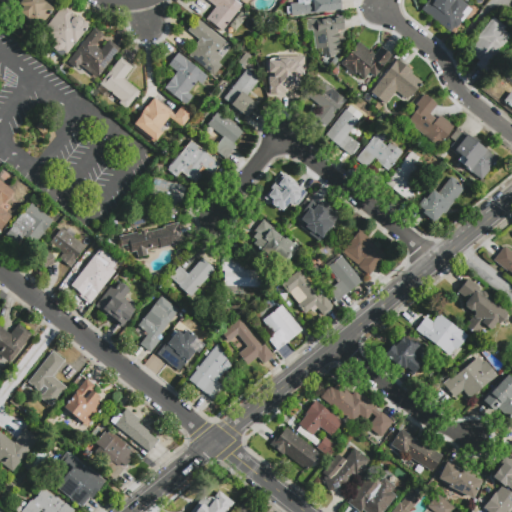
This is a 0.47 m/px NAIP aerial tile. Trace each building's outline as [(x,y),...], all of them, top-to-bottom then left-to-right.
[(0,0),(11,0),(8,4),(7,2),(0,11),(0,0)] [(21,0),(41,0),(55,10),(35,35),(15,19),(26,5),(21,1),(21,0)] [(222,31),(205,19),(215,6),(207,0),(235,0),(242,5),(222,31)] [(340,0),(341,9),(292,15),(290,3),(303,1),(302,0),(340,0)] [(421,9),(427,0),(429,0),(432,2),(433,0),(462,0),(468,4),(467,5),(471,9),(453,32),(451,30),(450,32),(421,9)] [(62,5),(89,26),(63,59),(46,45),(50,39),(41,32),(62,5)] [(341,16),(343,30),(338,30),(341,56),(324,57),(324,55),(321,55),(321,49),(315,49),(314,32),(309,32),(307,20),(341,16)] [(493,16),(505,26),(503,29),(511,36),(499,51),(501,53),(496,59),(497,60),(486,74),(474,64),(477,59),(468,52),(478,39),(476,37),(493,16)] [(221,66),(213,75),(188,55),(200,40),(187,30),(197,18),(227,42),(216,55),(220,58),(217,62),(221,66)] [(108,40),(120,49),(99,75),(97,73),(94,77),(78,65),(74,69),(66,63),(94,27),(103,33),(94,44),(100,49),(108,40)] [(288,92),(270,98),(255,48),(283,40),(290,62),(293,61),(297,76),(284,80),(288,92)] [(380,47),(391,55),(373,77),(368,73),(363,80),(355,74),(354,76),(339,64),(357,41),(368,49),(368,48),(375,53),(380,47)] [(193,96),(186,105),(171,93),(169,95),(164,91),(166,89),(164,87),(177,71),(168,64),(178,52),(207,76),(201,83),(197,80),(194,84),(188,92),(193,96)] [(120,57),(132,67),(123,79),(140,91),(126,109),(118,103),(119,101),(99,85),(120,57)] [(422,82),(407,101),(394,92),(384,105),(370,93),(397,59),(413,71),(411,73),(422,82)] [(256,103),(245,117),(223,99),(246,69),(260,79),(247,96),(256,103)] [(326,128),(315,120),(322,110),(307,98),(317,84),(343,104),(333,116),(334,117),(326,128)] [(454,126),(439,146),(407,121),(419,106),(416,104),(424,94),(437,104),(430,113),(437,118),(440,115),(454,126)] [(192,113),(181,127),(169,117),(159,130),(162,132),(153,143),(132,126),(134,124),(133,124),(142,113),(141,112),(146,106),(147,107),(154,98),(174,114),(182,105),(192,113)] [(350,154),(325,135),(345,109),(346,110),(350,105),(362,114),(358,119),(347,134),(358,143),(350,154)] [(226,159),(213,149),(222,138),(217,134),(208,127),(209,126),(207,124),(216,111),(242,131),(233,143),(237,145),(226,159)] [(48,136),(38,149),(36,147),(32,152),(20,143),(22,142),(19,140),(33,122),(36,123),(37,122),(48,131),(45,134),(48,136)] [(365,170),(354,161),(379,129),(387,135),(381,142),(386,146),(389,142),(402,152),(388,170),(373,159),(365,170)] [(498,159),(481,180),(457,161),(460,156),(450,147),(463,131),(498,159)] [(166,169),(178,155),(190,140),(222,165),(213,176),(201,167),(191,180),(181,173),(181,172),(180,171),(176,177),(166,169)] [(412,206),(384,183),(399,165),(400,166),(405,161),(403,159),(410,151),(419,158),(414,164),(419,168),(408,182),(415,187),(418,183),(425,189),(412,206)] [(263,198),(272,186),(270,185),(280,172),(282,174),(283,173),(297,184),(296,185),(307,193),(295,208),(291,204),(288,202),(281,211),(279,209),(279,210),(263,198)] [(450,177),(464,188),(444,214),(442,213),(434,222),(415,208),(427,194),(428,195),(433,189),(438,192),(450,177)] [(172,219),(161,216),(164,207),(160,206),(162,200),(151,197),(156,179),(185,188),(180,205),(176,204),(172,219)] [(0,181),(13,192),(3,204),(2,203),(0,205),(0,207),(11,216),(4,225),(6,227),(1,232),(0,231),(0,181)] [(30,203),(52,220),(34,244),(23,236),(15,246),(3,237),(30,203)] [(309,204),(318,210),(309,221),(301,214),(309,204)] [(322,206),(336,217),(314,244),(292,226),(300,216),(309,223),(322,206)] [(286,263),(271,251),(272,249),(267,246),(262,252),(252,244),(256,239),(250,235),(262,220),(273,228),(271,230),(284,239),(285,237),(298,247),(286,263)] [(137,257),(137,256),(136,251),(131,252),(129,243),(120,245),(118,236),(136,232),(137,234),(140,233),(140,232),(146,230),(147,231),(164,228),(163,225),(178,222),(180,235),(182,234),(184,242),(160,248),(159,245),(145,248),(147,255),(141,256),(137,257)] [(59,258),(63,253),(50,243),(61,228),(86,247),(77,258),(71,267),(59,258)] [(358,266),(344,255),(343,255),(341,254),(359,230),(370,239),(369,241),(385,254),(384,255),(385,255),(369,276),(357,267),(358,266)] [(511,251),(511,274),(507,270),(507,271),(493,260),(504,245),(511,251)] [(100,248),(111,257),(117,262),(114,266),(118,269),(99,293),(98,292),(89,303),(79,295),(77,274),(94,253),(95,254),(100,248)] [(46,270),(39,256),(50,251),(57,265),(46,270)] [(220,259),(224,259),(224,257),(234,257),(234,258),(243,259),(243,270),(257,270),(257,279),(263,279),(263,288),(223,286),(223,271),(220,271),(220,259)] [(336,302),(327,290),(337,282),(326,269),(341,257),(361,282),(336,302)] [(188,274),(202,258),(214,269),(190,297),(178,286),(179,285),(169,277),(179,266),(188,274)] [(334,308),(323,317),(316,309),(312,312),(309,310),(304,314),(299,308),(300,307),(290,295),(289,296),(280,284),(298,270),(320,298),(323,295),(334,308)] [(116,280),(130,291),(124,298),(127,300),(124,305),(132,311),(120,328),(93,307),(110,286),(111,287),(116,280)] [(482,308),(476,315),(471,311),(461,323),(448,312),(463,293),(482,308)] [(149,352),(139,344),(147,333),(137,325),(161,296),(178,310),(156,337),(159,340),(149,352)] [(301,330),(276,350),(267,338),(272,334),(262,320),(281,305),(301,330)] [(502,331),(485,317),(494,306),(510,320),(502,331)] [(467,336),(457,349),(454,347),(449,355),(414,329),(424,316),(432,322),(438,314),(467,336)] [(273,356),(263,364),(258,359),(249,366),(238,352),(246,346),(236,335),(227,342),(220,333),(238,319),(260,347),(263,345),(273,356)] [(16,325),(30,335),(9,363),(0,355),(0,326),(10,334),(16,325)] [(180,372),(156,354),(162,347),(163,348),(177,331),(182,335),(186,329),(205,344),(197,353),(194,351),(187,360),(188,362),(180,372)] [(412,376),(400,366),(403,363),(388,350),(395,341),(397,343),(407,330),(425,345),(422,349),(425,351),(422,356),(421,355),(416,360),(421,364),(412,376)] [(213,399),(188,379),(190,377),(217,343),(231,366),(226,372),(224,370),(216,381),(223,387),(213,399)] [(51,406),(40,397),(46,389),(43,386),(39,391),(28,382),(52,351),(64,360),(52,376),(66,387),(51,406)] [(484,360),(498,377),(491,382),(490,381),(468,398),(462,391),(454,397),(443,384),(478,357),(482,362),(484,360)] [(511,416),(509,420),(497,409),(494,411),(483,400),(507,374),(511,378),(511,416)] [(85,379),(95,387),(92,391),(100,397),(96,402),(102,406),(86,427),(60,406),(72,390),(75,392),(85,379)] [(392,422),(380,438),(369,429),(371,426),(369,424),(374,417),(370,413),(364,420),(358,416),(352,423),(319,398),(327,388),(328,389),(330,386),(333,389),(337,384),(354,397),(356,393),(392,422)] [(342,422),(330,436),(319,427),(312,436),(298,425),(305,416),(304,415),(315,401),(342,422)] [(157,440),(147,452),(109,421),(117,412),(121,415),(126,409),(139,420),(137,422),(148,431),(147,432),(157,440)] [(319,454),(306,471),(284,454),(283,455),(269,444),(277,434),(279,436),(285,427),(319,454)] [(24,428),(38,439),(13,471),(0,460),(0,431),(13,442),(24,428)] [(441,456),(430,473),(389,446),(399,429),(441,456)] [(136,456),(132,461),(131,460),(125,467),(120,463),(119,465),(123,468),(113,480),(103,472),(111,462),(99,452),(98,453),(95,451),(98,447),(93,444),(104,431),(109,435),(110,433),(125,445),(124,446),(136,456)] [(338,447),(330,457),(317,447),(325,437),(338,447)] [(329,491),(323,478),(327,476),(322,472),(337,454),(345,459),(354,448),(370,460),(357,477),(355,475),(345,485),(329,491)] [(104,481),(90,500),(88,499),(81,508),(56,488),(61,481),(62,482),(67,476),(55,466),(66,452),(87,468),(87,467),(104,481)] [(511,504),(505,511),(488,511),(481,506),(494,490),(495,492),(501,484),(489,475),(501,461),(511,469),(511,504)] [(481,481),(473,498),(447,486),(448,483),(438,478),(445,462),(460,469),(459,471),(481,481)] [(360,511),(347,502),(369,473),(379,481),(383,477),(395,486),(391,492),(395,495),(382,511),(366,511),(362,509),(360,511)] [(210,511),(184,511),(210,479),(233,497),(225,506),(219,501),(210,511)] [(74,510),(72,511),(40,511),(39,511),(38,511),(20,511),(29,500),(30,501),(32,499),(33,500),(43,488),(55,498),(56,497),(64,504),(65,503),(74,510)] [(390,511),(399,502),(400,503),(411,490),(420,497),(408,511),(390,511)] [(454,507),(450,511),(435,511),(427,506),(436,493),(454,507)] [(253,511),(240,502),(231,511),(253,511)]
